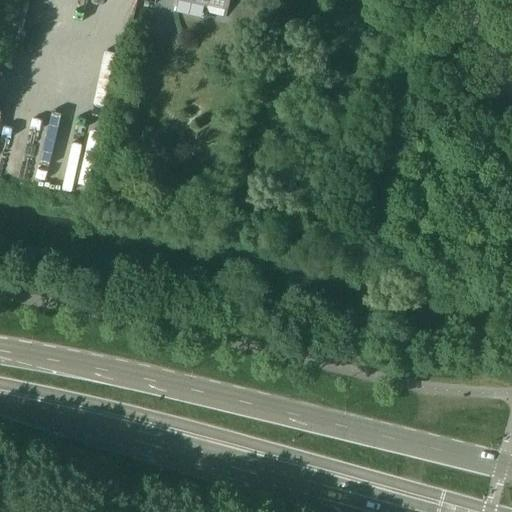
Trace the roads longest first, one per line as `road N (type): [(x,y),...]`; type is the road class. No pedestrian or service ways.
road 1 (secondary): [(511,469),(185,385),(0,348)]
road 2 (secondary): [(0,403),(410,511)]
road 3 (unclassified): [(159,511),(0,466)]
